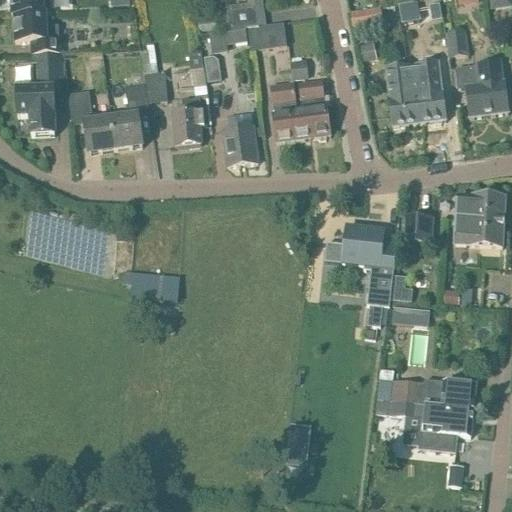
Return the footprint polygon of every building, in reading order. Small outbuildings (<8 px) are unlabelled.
[(11,0),(12,19),(14,19),(44,18),(42,0),(11,0)] [(477,5),(476,0),(455,0),(457,8),(477,5)] [(418,4),(399,8),(402,27),(421,23),(418,4)] [(256,30),(253,5),(247,6),(219,10),(222,34),(248,31),(256,30)] [(353,12),(354,31),(387,29),(386,10),(353,12)] [(48,29),(47,18),(44,18),(14,19),(15,45),(31,44),(32,57),(60,56),(60,43),(59,43),(59,29),(48,29)] [(199,23),(200,34),(218,32),(216,21),(199,23)] [(256,30),(248,31),(251,55),(287,50),(284,27),(284,26),(266,28),(256,30)] [(209,37),(211,50),(248,44),(246,32),(209,37)] [(468,59),(465,34),(447,36),(449,61),(468,59)] [(358,49),(363,76),(376,73),(377,63),(375,53),(374,45),(358,49)] [(204,71),(202,55),(189,57),(191,73),(204,71)] [(18,122),(30,121),(31,140),(55,139),(54,94),(61,93),(61,82),(62,82),(62,58),(39,59),(40,94),(17,94),(18,122)] [(291,64),(293,83),(308,82),(306,63),(291,64)] [(498,72),(497,65),(475,68),(476,69),(455,72),(458,93),(462,93),(462,96),(468,95),(471,122),(508,117),(504,87),(500,87),(498,72)] [(393,132),(423,128),(425,127),(423,112),(417,113),(417,116),(411,117),(409,100),(412,100),(408,69),(385,73),(389,103),(393,132)] [(423,128),(447,125),(443,96),(439,96),(437,78),(430,79),(429,70),(416,72),(420,99),(412,100),(409,100),(411,117),(417,116),(417,113),(423,112),(425,127),(423,128)] [(219,72),(207,74),(209,86),(221,84),(219,72)] [(166,75),(145,77),(149,106),(168,105),(166,75)] [(297,116),(297,115),(294,115),(296,131),(301,131),(301,129),(308,128),(310,143),(330,140),(327,112),(326,112),(323,84),(299,86),(301,115),(297,116)] [(294,115),(297,115),(295,87),(270,89),(273,119),(274,119),(277,147),(310,143),(308,128),(301,129),(301,131),(296,131),(294,115)] [(149,111),(148,107),(146,88),(126,91),(130,120),(111,123),(116,154),(142,151),(136,113),(149,111)] [(116,154),(111,123),(93,125),(89,96),(68,99),(71,122),(84,120),(89,158),(116,154)] [(201,101),(182,103),(184,118),(172,119),(175,151),(202,149),(200,133),(205,133),(203,116),(202,116),(201,101)] [(233,120),(233,131),(255,132),(255,121),(233,120)] [(258,168),(253,132),(223,136),(228,172),(258,168)] [(505,227),(507,202),(474,200),(474,202),(459,200),(457,224),(505,227)] [(405,220),(403,246),(432,247),(433,221),(405,220)] [(470,250),(503,253),(505,227),(457,224),(455,247),(470,248),(470,250)] [(327,247),(325,265),(364,269),(363,274),(370,274),(366,310),(389,312),(393,281),(397,247),(384,245),(385,234),(347,229),(345,249),(327,247)] [(179,280),(134,276),(132,300),(177,304),(179,280)] [(446,294),(445,307),(458,308),(460,308),(461,295),(459,295),(446,294)] [(395,311),(393,327),(411,329),(412,313),(395,311)] [(379,388),(377,405),(393,407),(425,410),(427,388),(393,384),(392,389),(379,388)] [(431,384),(429,404),(443,405),(442,412),(475,415),(477,389),(431,384)] [(377,405),(376,416),(392,418),(393,407),(377,405)] [(393,407),(392,418),(409,420),(423,422),(424,422),(421,449),(421,452),(454,455),(456,439),(458,440),(472,441),(475,415),(442,412),(426,410),(425,410),(393,407)] [(292,428),(287,468),(307,471),(309,457),(317,458),(318,447),(310,446),(312,430),(292,428)] [(463,469),(451,468),(449,488),(461,489),(463,469)]
